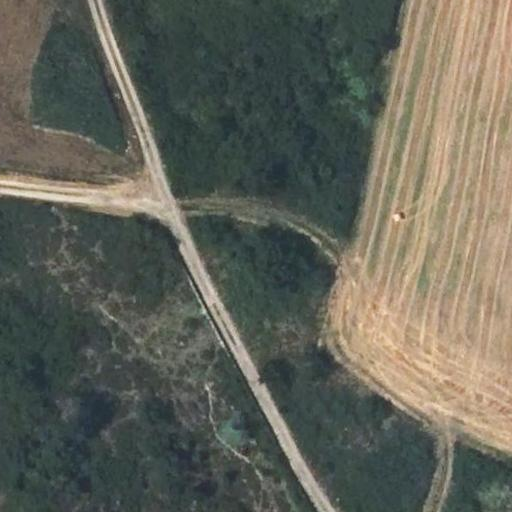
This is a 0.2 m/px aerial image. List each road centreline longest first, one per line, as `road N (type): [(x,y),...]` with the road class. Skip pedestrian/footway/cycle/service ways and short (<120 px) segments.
road 1 (track): [(90,0),(163,207),(327,511)]
road 2 (track): [(163,207),(0,185)]
